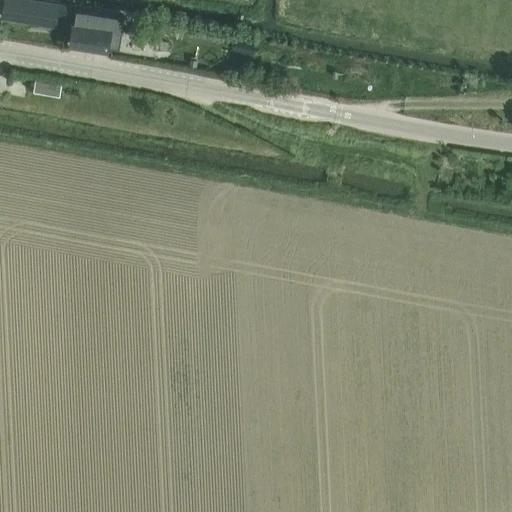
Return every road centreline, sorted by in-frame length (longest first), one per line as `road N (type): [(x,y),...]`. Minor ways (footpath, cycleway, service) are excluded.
road 1 (tertiary): [(511,144),(0,51)]
road 2 (track): [(358,118),(401,107),(511,104)]
